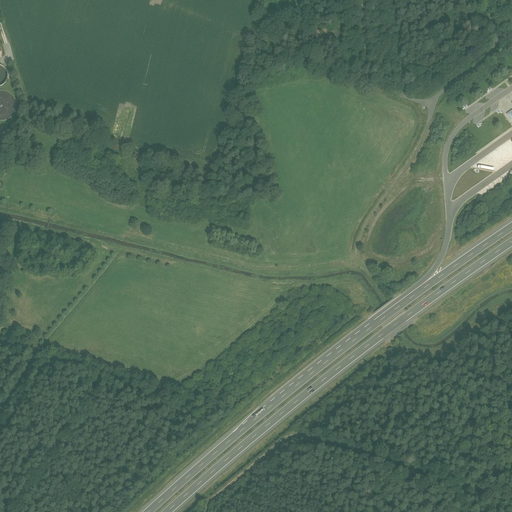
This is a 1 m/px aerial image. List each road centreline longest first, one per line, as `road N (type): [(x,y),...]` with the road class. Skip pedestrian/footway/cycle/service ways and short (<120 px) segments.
road 1 (motorway): [(511,227),(377,321),(150,511)]
road 2 (motorway): [(168,511),(347,362),(511,242)]
road 3 (track): [(207,511),(296,435),(467,486)]
road 4 (unclassified): [(432,104),(156,0)]
road 5 (track): [(382,289),(359,258),(361,236),(430,121)]
road 6 (track): [(0,340),(171,394)]
road 7 (unclassified): [(486,0),(493,48),(432,104)]
